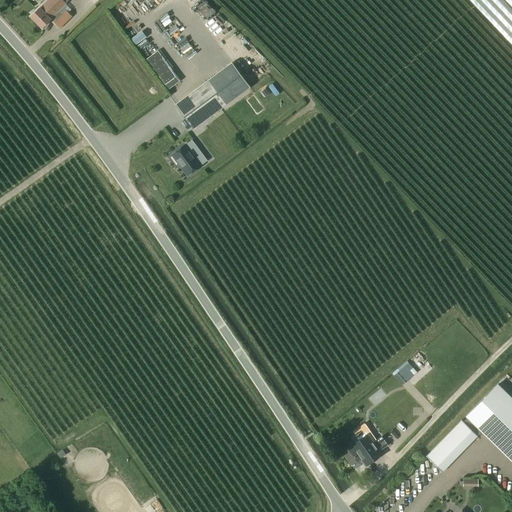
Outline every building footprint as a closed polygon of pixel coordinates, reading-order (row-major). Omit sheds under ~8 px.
[(47,0),(40,8),(31,17),(42,28),(51,20),(53,17),(55,20),(53,22),(60,29),(72,17),(66,10),(63,8),(67,4),(66,3),(69,0),(68,0),(47,0)] [(205,16),(213,9),(206,1),(198,8),(205,16)] [(147,59),(170,89),(182,80),(158,50),(147,59)] [(250,86),(232,62),(175,105),(193,129),(250,86)] [(201,166),(186,145),(172,155),(188,176),(201,166)] [(409,380),(400,370),(394,376),(402,386),(409,380)] [(461,420),(426,456),(442,472),(443,471),(442,470),(476,435),(477,436),(478,436),(477,435),(483,428),(511,456),(511,403),(495,386),(465,417),(466,419),(464,422),(461,420)] [(364,414),(350,421),(353,427),(367,421),(364,414)] [(367,434),(342,452),(351,465),(352,465),(354,468),(357,468),(363,464),(364,461),(367,465),(382,455),(379,451),(387,445),(382,437),(373,443),(367,434)] [(464,478),(464,487),(480,486),(479,478),(464,478)]
